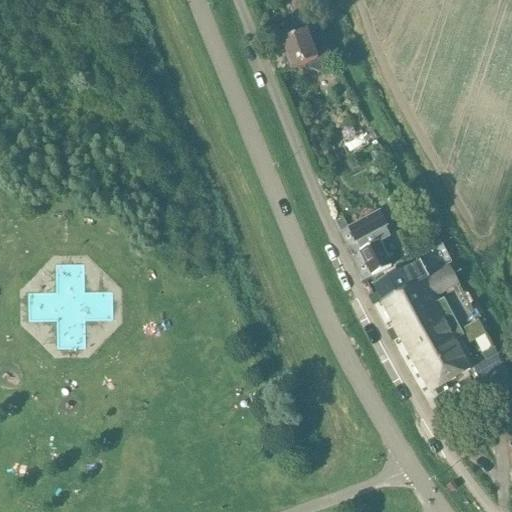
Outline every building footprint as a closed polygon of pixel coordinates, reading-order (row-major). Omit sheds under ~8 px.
[(304,0),(293,0),(294,6),(298,10),(305,10),(304,0)] [(279,43),(280,46),(290,72),(307,65),(308,69),(324,75),(337,69),(327,45),(314,50),(307,32),(279,43)] [(371,277),(391,268),(379,243),(389,239),(384,229),(386,228),(379,214),(348,229),(355,243),(357,242),(361,251),(359,252),(371,277)] [(343,220),(336,224),(340,233),(348,230),(343,220)] [(416,263),(372,284),(381,301),(379,302),(410,359),(429,394),(471,370),(454,341),(463,337),(448,310),(444,301),(438,304),(435,298),(459,285),(449,268),(426,281),(416,263)] [(478,322),(465,328),(473,343),(486,336),(478,322)]
